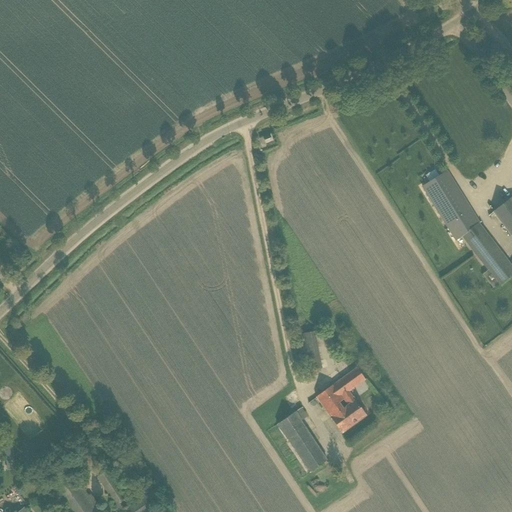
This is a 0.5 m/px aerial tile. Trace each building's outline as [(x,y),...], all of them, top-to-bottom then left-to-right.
[(455,240),(461,235),(475,226),(469,217),(473,214),(447,171),(422,187),(455,240)] [(511,234),(511,197),(494,212),(511,234)] [(511,267),(478,224),(475,226),(461,235),(500,285),(511,275),(511,267)] [(308,370),(322,367),(313,330),(299,333),(308,370)] [(330,418),(341,433),(366,415),(349,392),(365,380),(357,368),(332,386),(332,385),(316,397),(331,418),(330,418)] [(295,412),(293,413),(271,428),(281,443),(279,445),(301,478),(327,461),(321,449),(295,412)] [(87,500),(65,467),(48,479),(59,496),(54,499),(63,511),(99,511),(95,505),(97,504),(92,497),(87,500)] [(151,511),(160,506),(149,491),(130,504),(125,498),(131,494),(116,472),(111,476),(108,470),(97,477),(120,511),(151,511)]
